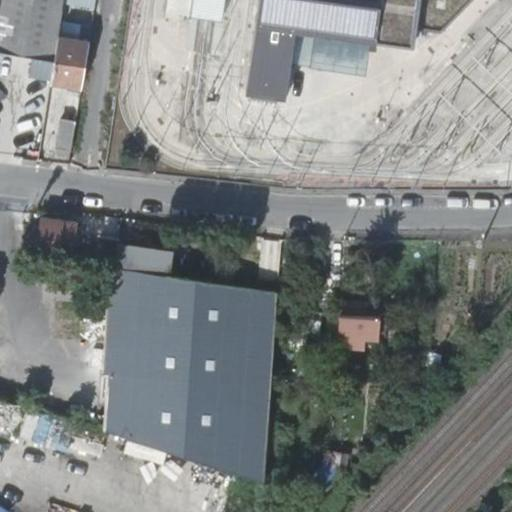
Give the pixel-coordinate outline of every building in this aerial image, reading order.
[(2,0),(0,13),(0,49),(56,60),(60,35),(65,0),(2,0)] [(205,15),(222,18),(224,0),(168,0),(167,10),(205,15)] [(373,33),(406,38),(409,20),(441,25),(465,0),(253,0),(251,20),(273,23),(372,37),(373,33)] [(56,60),(53,80),(83,85),(90,40),(60,35),(56,60)] [(57,148),(72,150),(77,120),(62,118),(57,148)] [(65,218),(43,215),(38,253),(60,256),(65,218)] [(116,265),(172,274),(176,247),(148,243),(149,235),(134,233),(133,241),(120,240),(116,265)] [(98,262),(116,265),(120,240),(121,236),(102,234),(98,262)] [(103,428),(265,481),(280,290),(172,274),(116,265),(103,428)] [(342,305),(339,347),(366,349),(366,337),(380,338),(382,318),(367,317),(368,307),(342,305)] [(50,413),(41,442),(77,453),(86,424),(50,413)]
